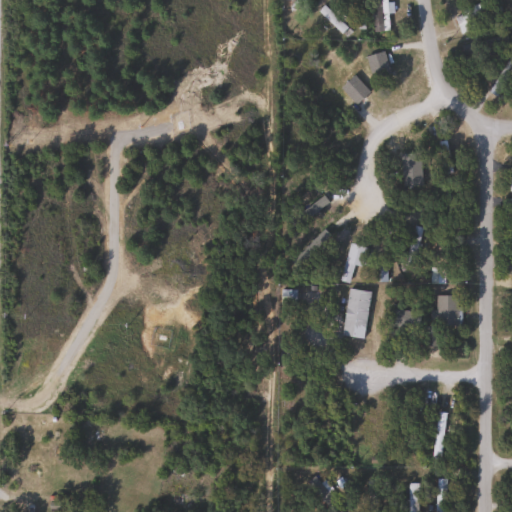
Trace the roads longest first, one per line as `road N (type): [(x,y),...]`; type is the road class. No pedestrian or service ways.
road 1 (residential): [(485,123),(483,511)]
road 2 (residential): [(424,0),(444,86),(457,106),(485,123)]
road 3 (residential): [(444,86),(431,104),(384,125),(369,142),(367,190)]
